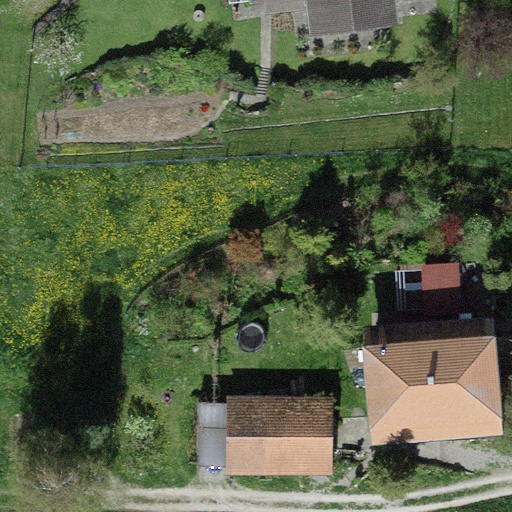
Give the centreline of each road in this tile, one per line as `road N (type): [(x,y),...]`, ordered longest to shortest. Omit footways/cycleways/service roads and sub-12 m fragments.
road 1 (unclassified): [(148,502),(419,502),(511,486)]
road 2 (track): [(0,503),(148,502)]
